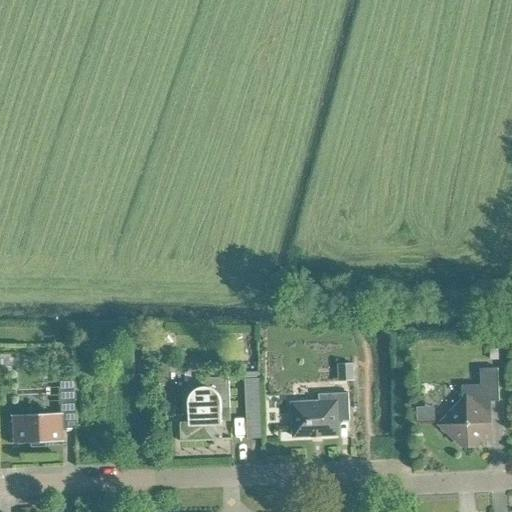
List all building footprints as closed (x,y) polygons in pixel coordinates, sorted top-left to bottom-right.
[(498,348),(489,349),(489,359),(498,359),(498,348)] [(354,381),(354,364),(338,364),(338,381),(354,381)] [(475,446),(489,430),(489,416),(485,413),(485,402),(499,401),(497,368),(480,369),(480,385),(461,386),(462,400),(439,425),(461,446),(468,439),(475,446)] [(230,421),(230,408),(229,378),(203,379),(203,387),(197,389),(192,392),(189,398),(187,404),(188,414),(189,423),(180,423),(181,442),(222,440),(222,421),(230,421)] [(246,418),(261,417),(260,379),(244,380),(246,418)] [(73,425),(72,405),(71,380),(57,381),(59,413),(42,414),(42,409),(27,410),(27,415),(9,415),(9,417),(11,416),(12,443),(10,443),(10,444),(62,442),(62,441),(60,441),(59,425),(73,425)] [(293,437),(338,435),(337,422),(349,421),(348,393),(318,394),(318,402),(292,403),(293,437)]
